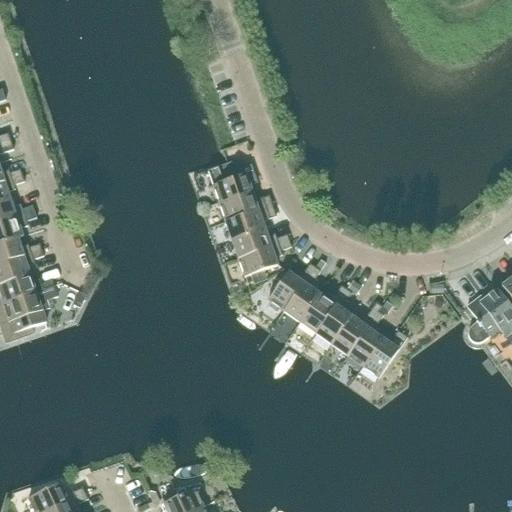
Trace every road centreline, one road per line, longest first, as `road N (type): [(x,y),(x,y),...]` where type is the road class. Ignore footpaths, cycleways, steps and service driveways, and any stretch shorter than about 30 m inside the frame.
road 1 (residential): [(511,227),(447,263),(395,269),(347,254),(312,231),(284,189),(217,0)]
road 2 (residential): [(0,58),(76,281)]
